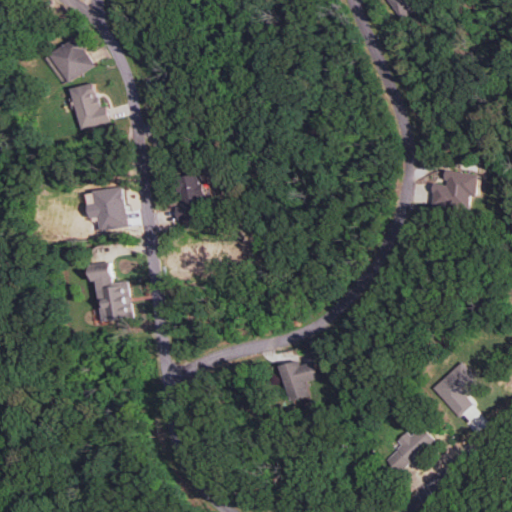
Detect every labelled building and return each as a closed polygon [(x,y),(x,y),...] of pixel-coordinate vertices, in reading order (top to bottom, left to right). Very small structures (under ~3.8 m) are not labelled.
[(390,0),(402,19),(425,5),(421,0),(390,0)] [(97,64),(80,36),(49,55),(66,83),(97,64)] [(73,87),(82,129),(112,122),(108,105),(102,106),(97,82),(73,87)] [(481,173),(449,169),(447,184),(436,182),(434,204),(470,209),(472,195),(478,195),(481,173)] [(179,220),(208,217),(202,173),(181,176),(185,205),(177,206),(179,220)] [(129,226),(125,187),(89,191),(92,216),(100,215),(101,229),(129,226)] [(116,281),(113,261),(93,263),(95,281),(99,281),(104,321),(134,318),(130,280),(116,281)] [(282,365),(291,403),(312,398),(307,381),(320,378),(316,361),(303,364),(302,360),(282,365)] [(475,403),(469,397),(483,383),(463,361),(435,388),(461,416),(475,403)] [(412,435),(409,431),(399,440),(404,445),(389,458),(402,473),(438,440),(424,425),(412,435)]
